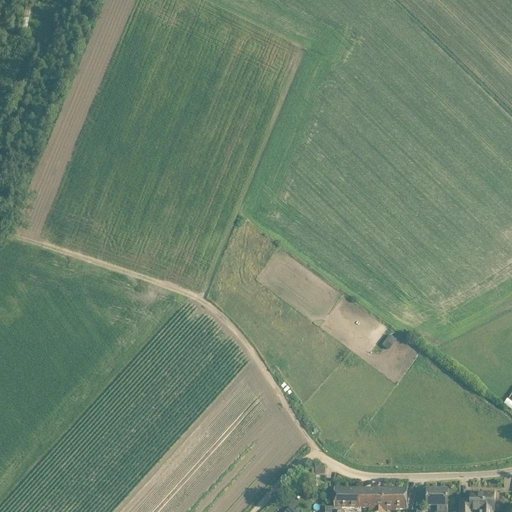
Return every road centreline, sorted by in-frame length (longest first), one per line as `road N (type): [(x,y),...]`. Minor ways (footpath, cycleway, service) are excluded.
road 1 (track): [(0,230),(193,301),(311,450)]
road 2 (residential): [(254,511),(311,450),(359,477),(511,471)]
